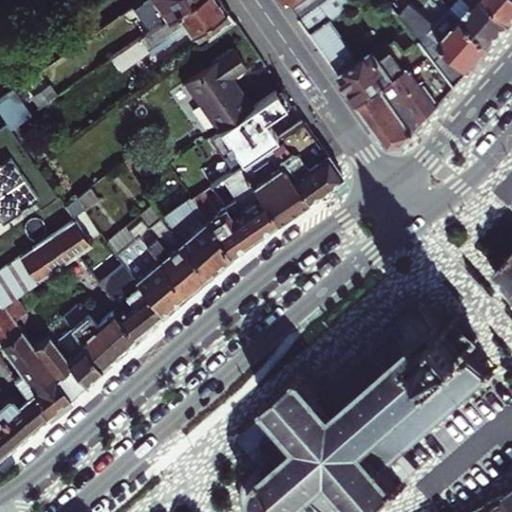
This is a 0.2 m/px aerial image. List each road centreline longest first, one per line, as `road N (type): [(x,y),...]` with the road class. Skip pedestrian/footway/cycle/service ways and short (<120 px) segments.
road 1 (tertiary): [(386,184),(260,276),(0,497)]
road 2 (tertiary): [(69,511),(414,220)]
road 3 (residential): [(255,0),(386,184)]
road 4 (tertiary): [(511,65),(436,147),(386,184)]
road 5 (residential): [(414,220),(511,338)]
road 6 (tertiary): [(414,220),(511,132)]
